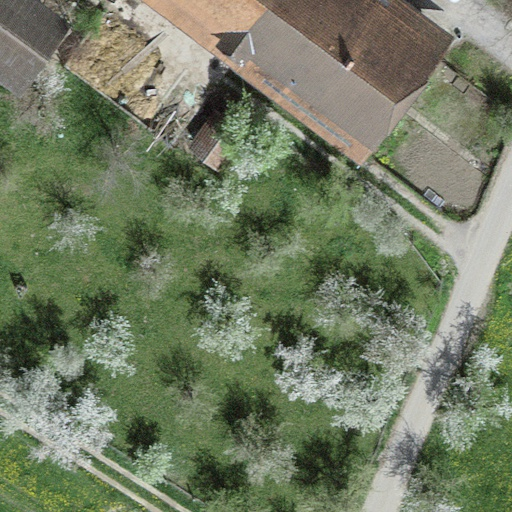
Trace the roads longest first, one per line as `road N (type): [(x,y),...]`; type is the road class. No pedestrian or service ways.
road 1 (track): [(384,511),(511,195)]
road 2 (track): [(0,401),(174,511)]
